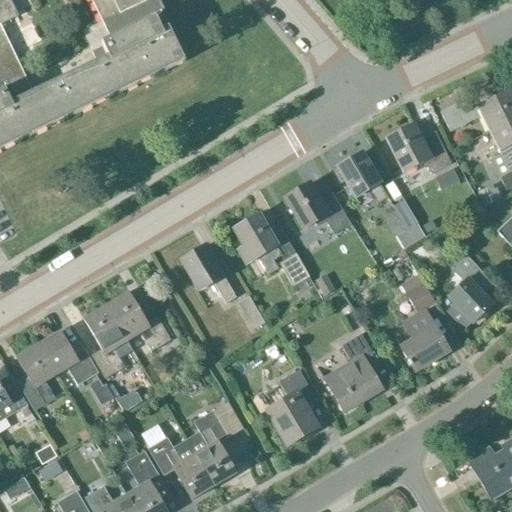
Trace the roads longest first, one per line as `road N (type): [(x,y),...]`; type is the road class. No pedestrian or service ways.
road 1 (unclassified): [(0,319),(354,103)]
road 2 (unclassified): [(354,103),(511,24)]
road 3 (unclassified): [(403,461),(511,367)]
road 4 (unclassified): [(354,103),(282,0)]
